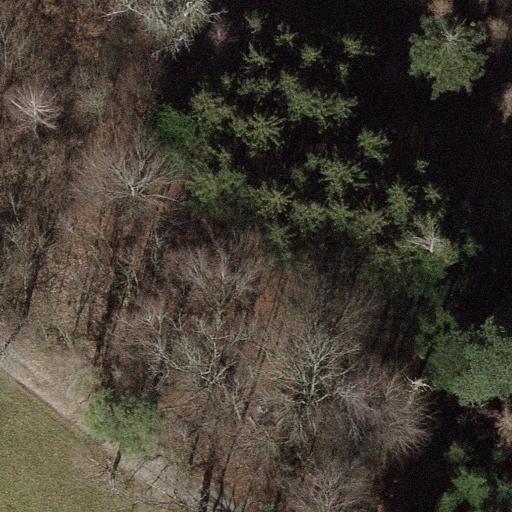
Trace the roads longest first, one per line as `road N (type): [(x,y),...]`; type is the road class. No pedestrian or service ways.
road 1 (track): [(0,344),(85,411),(123,511)]
road 2 (track): [(201,511),(85,411)]
